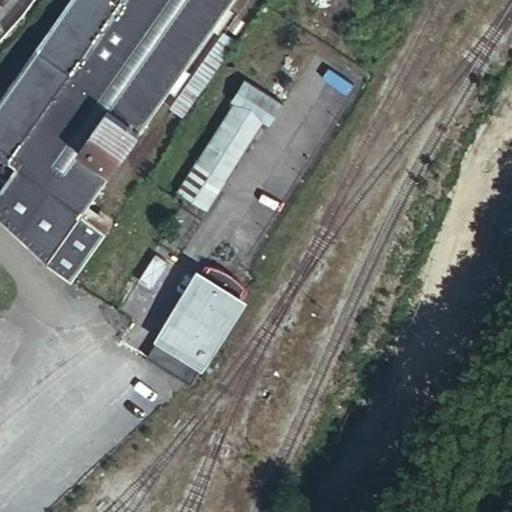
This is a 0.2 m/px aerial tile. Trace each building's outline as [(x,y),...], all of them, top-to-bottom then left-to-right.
[(0,216),(42,254),(73,278),(108,230),(84,211),(90,204),(233,0),(69,0),(36,46),(0,98),(0,156),(7,162),(10,159),(17,165),(6,180),(0,176),(0,216)] [(248,81),(244,78),(229,100),(234,104),(248,81)] [(282,103),(248,81),(234,104),(177,192),(205,210),(262,121),(269,126),(282,103)] [(221,91),(211,85),(192,116),(202,122),(221,91)] [(511,111),(500,131),(502,132),(511,137),(511,111)] [(511,156),(511,137),(502,132),(494,145),(511,156)] [(114,221),(90,204),(84,211),(108,230),(114,221)] [(159,337),(146,358),(192,386),(205,365),(207,367),(219,348),(214,345),(246,293),(248,287),(247,282),(240,274),(229,266),(219,263),(211,264),(207,268),(174,322),(169,318),(158,335),(159,337)] [(203,266),(169,318),(174,322),(207,268),(203,266)] [(251,295),(246,293),(214,345),(219,348),(251,295)] [(323,481),(326,483),(351,498),(372,511),(376,511),(441,410),(390,377),(323,481)] [(342,511),(351,498),(326,483),(307,511),(342,511)]
